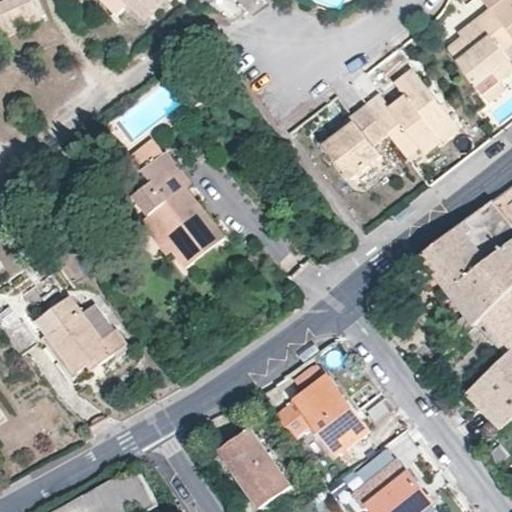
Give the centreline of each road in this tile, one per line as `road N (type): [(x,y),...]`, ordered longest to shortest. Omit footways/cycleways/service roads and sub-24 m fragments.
road 1 (residential): [(495,511),(332,302)]
road 2 (tertiary): [(511,160),(332,302)]
road 3 (tertiary): [(332,302),(154,426)]
road 4 (tertiary): [(154,426),(3,511)]
road 5 (residential): [(416,0),(350,49),(285,57)]
